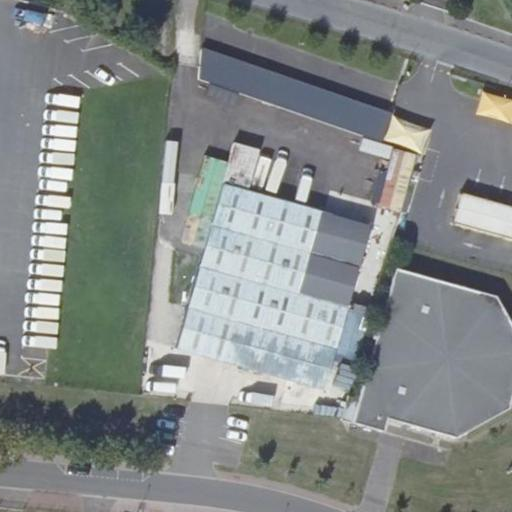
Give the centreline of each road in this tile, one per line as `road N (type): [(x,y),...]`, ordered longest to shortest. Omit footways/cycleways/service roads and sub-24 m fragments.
road 1 (unknown): [(179,94),(161,338),(169,368),(261,394)]
road 2 (residential): [(301,511),(0,477)]
road 3 (residential): [(511,73),(274,0)]
road 4 (unknown): [(179,94),(356,161)]
